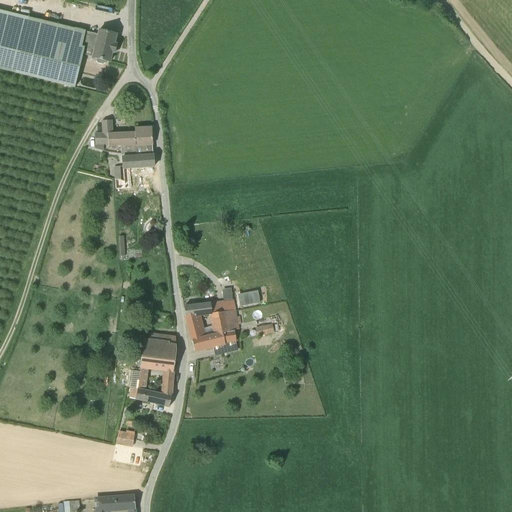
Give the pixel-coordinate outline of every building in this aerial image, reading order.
[(86,31),(75,29),(71,44),(25,33),(15,73),(75,88),(83,56),(88,36),(85,35),(86,31)] [(97,38),(88,36),(83,56),(96,59),(96,61),(97,64),(103,65),(105,63),(106,61),(110,62),(112,53),(114,53),(116,44),(114,44),(117,35),(99,30),(97,38)] [(136,146),(135,133),(113,135),(112,121),(102,122),(103,134),(95,135),(96,146),(109,145),(109,147),(122,146),(122,147),(136,146)] [(125,157),(153,155),(153,154),(154,154),(153,145),(151,128),(135,129),(135,133),(136,146),(122,147),(122,155),(125,155),(125,157)] [(122,158),(123,167),(124,181),(130,181),(130,169),(137,168),(154,167),(153,155),(125,157),(122,158)] [(115,167),(115,179),(124,181),(123,167),(115,167)] [(210,303),(183,307),(186,318),(189,318),(201,316),(209,315),(212,314),(235,310),(233,300),(224,302),(210,304),(210,303)] [(186,318),(188,326),(195,352),(225,344),(225,343),(237,341),(235,328),(239,327),(235,310),(212,314),(209,315),(213,334),(206,336),(201,316),(189,318),(186,318)] [(257,337),(274,333),(272,325),(255,328),(257,337)] [(177,352),(176,338),(152,334),(151,339),(144,338),(143,349),(138,348),(137,353),(142,353),(141,361),(138,361),(138,364),(140,364),(138,379),(131,378),(131,387),(144,390),(146,369),(174,372),(177,352)] [(286,362),(296,360),(295,354),(285,355),(286,362)] [(136,399),(136,400),(170,407),(172,396),(173,381),(165,380),(164,393),(144,391),(144,390),(131,387),(130,398),(136,399)] [(126,438),(127,434),(119,432),(116,444),(133,447),(134,440),(126,438)] [(134,497),(97,500),(97,511),(107,511),(108,511),(136,509),(134,497)] [(69,511),(70,511),(80,511),(79,501),(69,502),(69,511)]
